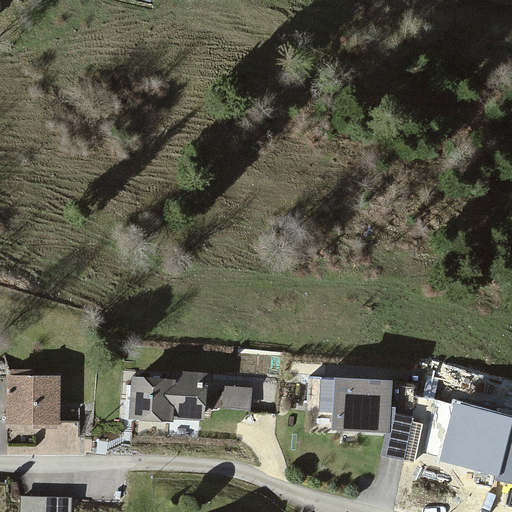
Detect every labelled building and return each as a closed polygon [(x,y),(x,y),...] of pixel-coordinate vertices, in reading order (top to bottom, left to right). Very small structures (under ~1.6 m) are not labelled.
[(172,382),(135,380),(132,420),(169,422),(169,417),(202,420),(205,375),(173,373),(172,382)] [(391,381),(320,378),(318,411),(332,412),(331,430),(385,432),(381,456),(404,461),(413,418),(395,413),(395,408),(390,407),(391,381)] [(58,379),(9,379),(8,422),(58,423),(58,379)] [(222,397),(210,395),(209,406),(249,410),(251,389),(223,386),(222,397)] [(511,416),(453,402),(439,460),(495,475),(494,481),(511,485),(511,416)] [(68,511),(69,498),(20,496),(19,511),(68,511)]
